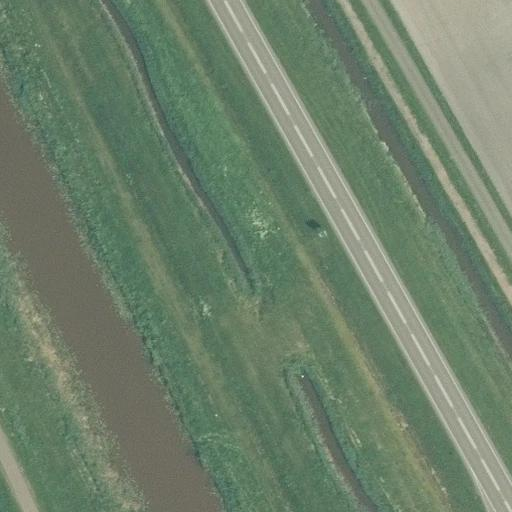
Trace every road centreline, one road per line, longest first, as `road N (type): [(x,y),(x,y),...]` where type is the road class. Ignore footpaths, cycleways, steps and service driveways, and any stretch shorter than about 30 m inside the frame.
road 1 (trunk): [(511,509),(230,0)]
road 2 (unclassified): [(511,234),(374,0)]
